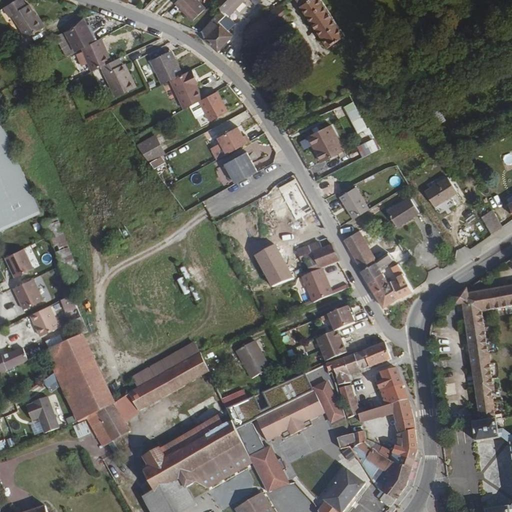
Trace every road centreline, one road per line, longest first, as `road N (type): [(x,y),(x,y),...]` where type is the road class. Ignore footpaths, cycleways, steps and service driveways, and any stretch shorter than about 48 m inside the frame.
road 1 (residential): [(84,0),(165,27),(223,66),(260,106),(384,326),(417,349)]
road 2 (secondary): [(411,511),(430,476),(417,349)]
road 3 (secondary): [(417,349),(430,298),(511,242)]
